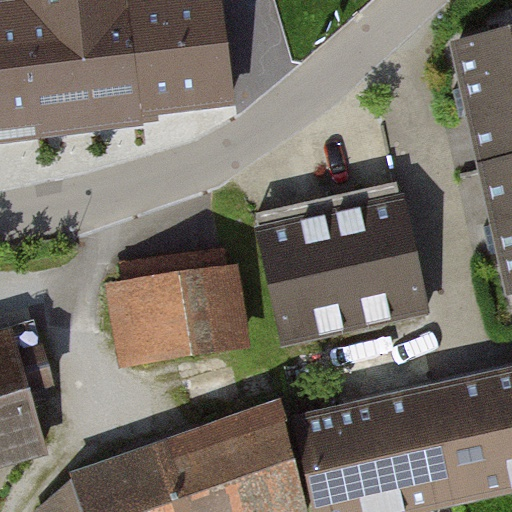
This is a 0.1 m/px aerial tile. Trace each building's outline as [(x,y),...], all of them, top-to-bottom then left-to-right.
[(0,0),(0,155),(232,122),(216,8),(155,16),(152,0),(0,0)] [(511,177),(511,43),(444,59),(472,187),(511,177)] [(511,312),(511,177),(472,187),(500,315),(511,312)] [(398,203),(327,219),(355,344),(427,328),(398,203)] [(327,219),(255,235),(284,360),(355,344),(327,219)] [(235,287),(105,302),(115,387),(245,372),(235,287)] [(7,347),(0,348),(0,485),(41,475),(7,347)] [(511,511),(511,387),(432,406),(456,511),(511,511)] [(456,511),(432,406),(292,439),(309,511),(456,511)] [(68,511),(293,511),(277,421),(63,499),(68,511)]
